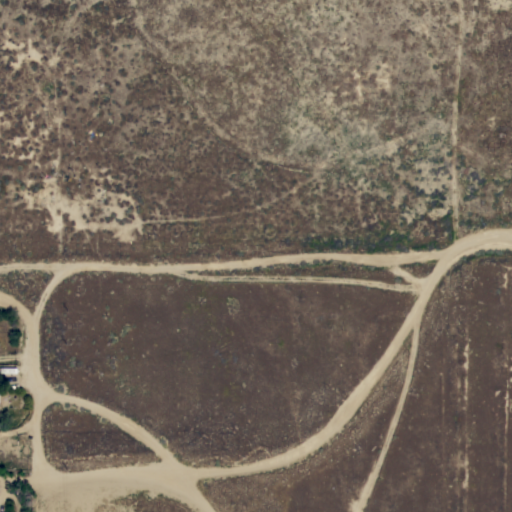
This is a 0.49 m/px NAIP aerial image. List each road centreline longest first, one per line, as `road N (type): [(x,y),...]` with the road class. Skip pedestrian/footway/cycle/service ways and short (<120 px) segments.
road 1 (track): [(0,269),(511,245)]
road 2 (residential): [(34,394),(110,411),(169,457),(178,479),(296,450),(334,414),(407,306)]
road 3 (residential): [(343,511),(394,374),(407,306),(440,246)]
road 4 (residential): [(34,476),(29,323),(60,264)]
road 5 (residential): [(210,511),(178,479),(34,476)]
